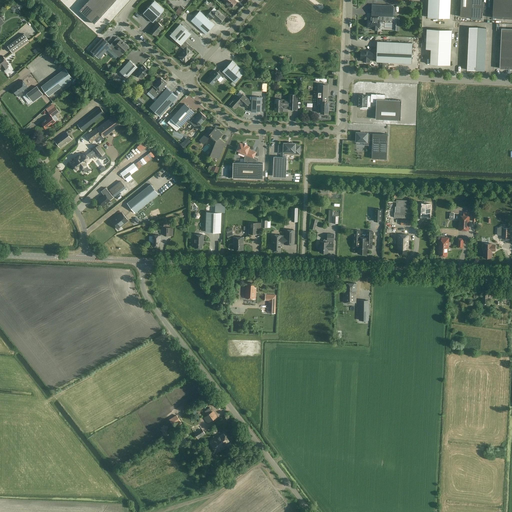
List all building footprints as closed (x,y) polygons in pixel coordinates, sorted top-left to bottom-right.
[(88,0),(79,10),(94,24),(115,0),(88,0)] [(450,0),(428,0),(427,17),(449,18),(450,0)] [(471,17),(471,0),(460,0),(460,16),(471,17)] [(471,0),(471,17),(482,17),(482,7),(482,0),(471,0)] [(511,18),(511,0),(492,0),(492,18),(511,18)] [(165,15),(162,12),(164,10),(154,1),(143,13),(153,23),(153,22),(155,24),(150,30),(156,36),(163,27),(158,23),(165,15)] [(379,23),(379,22),(383,22),(384,21),(384,16),(392,17),(393,6),(372,5),(371,16),(373,16),(373,20),(368,20),(368,27),(373,27),(373,30),(378,30),(378,28),(379,28),(379,27),(380,26),(380,24),(380,23),(379,23)] [(175,12),(179,16),(184,11),(179,7),(175,12)] [(200,11),(191,21),(206,34),(214,25),(210,20),(211,19),(213,17),(220,23),(225,18),(217,10),(214,14),(211,11),(207,15),(206,17),(200,11)] [(182,61),(183,60),(185,62),(188,59),(189,59),(190,57),(193,53),(191,51),(193,48),(185,41),(191,34),(180,24),(170,35),(181,45),(180,46),(184,50),(179,56),(181,58),(180,59),(182,61)] [(499,68),(511,68),(511,28),(501,28),(499,68)] [(431,44),(451,45),(451,30),(427,29),(426,49),(431,49),(431,44)] [(24,34),(7,46),(12,53),(29,41),(24,34)] [(117,44),(114,41),(110,45),(103,38),(91,51),(96,55),(99,58),(109,47),(112,49),(114,48),(120,53),(121,51),(123,53),(128,47),(120,40),(117,44)] [(360,54),(360,56),(360,58),(363,58),(364,59),(364,62),(369,62),(369,59),(372,59),(372,58),(376,58),(376,62),(388,62),(411,63),(412,43),(377,42),(377,49),(374,49),(372,51),(361,51),(361,53),(360,54)] [(431,44),(431,49),(430,64),(450,65),(451,45),(431,44)] [(0,67),(1,67),(3,70),(8,67),(6,64),(8,63),(2,56),(0,57),(0,67)] [(130,60),(119,71),(127,78),(134,71),(142,78),(144,76),(145,76),(146,76),(147,74),(147,73),(149,70),(143,65),(139,69),(130,60)] [(212,74),(207,80),(213,85),(221,76),(223,78),(226,74),(235,83),(245,72),(232,61),(222,71),(220,69),(217,73),(215,70),(212,74)] [(48,75),(53,72),(49,65),(46,66),(48,69),(45,71),(48,75)] [(73,78),(65,68),(41,87),(48,96),(73,78)] [(154,111),(160,116),(177,97),(167,88),(162,93),(160,90),(166,83),(161,78),(154,85),(157,88),(154,91),(160,96),(150,107),(154,111)] [(23,94),(21,92),(28,87),(23,80),(16,85),(16,86),(12,89),(16,95),(17,94),(19,97),(23,94)] [(328,85),(319,85),(318,104),(321,104),(321,113),(328,113),(328,102),(327,102),(327,90),(328,85)] [(33,102),(43,94),(37,86),(27,94),(33,102)] [(274,103),(273,107),(275,107),(274,111),(282,111),(282,108),(288,108),(288,109),(296,109),(297,100),(297,94),(289,94),(289,101),(283,100),(275,99),(275,103),(274,103)] [(362,108),(368,109),(368,102),(371,103),(371,102),(376,102),(375,119),(400,120),(401,100),(385,99),(385,95),(381,94),(375,94),(371,94),(371,96),(367,96),(367,95),(358,95),(358,106),(362,106),(362,108)] [(237,95),(230,103),(235,108),(240,103),(245,107),(247,105),(248,105),(251,106),(251,112),(261,112),(262,101),(262,97),(252,97),(251,102),(250,102),(250,101),(243,95),(240,98),(237,95)] [(48,118),(41,123),(45,128),(52,123),(52,124),(56,122),(52,117),(59,112),(55,106),(53,104),(46,109),(51,115),(48,118)] [(177,130),(190,116),(194,119),(193,120),(194,120),(192,122),(192,123),(195,126),(197,126),(198,125),(199,125),(200,125),(206,117),(200,112),(198,114),(197,113),(196,113),(196,114),(194,112),(185,104),(168,122),(177,130)] [(100,107),(78,125),(83,131),(105,114),(100,107)] [(114,115),(97,128),(96,126),(86,133),(88,135),(86,136),(91,142),(102,134),(104,137),(120,125),(114,115)] [(211,127),(200,140),(203,144),(210,136),(216,141),(210,156),(219,159),(223,147),(225,143),(219,137),(222,134),(215,127),(213,129),(211,127)] [(67,143),(72,139),(67,132),(55,141),(60,147),(66,142),(67,143)] [(356,138),(356,141),(364,141),(364,145),(372,145),(371,158),(386,159),(388,134),(372,133),(372,135),(367,134),(367,133),(364,133),(360,133),(357,133),(357,135),(356,135),(356,138)] [(180,145),(185,149),(191,141),(187,138),(180,145)] [(243,144),(240,143),(239,146),(238,145),(237,146),(236,148),(236,149),(237,149),(237,150),(240,151),(240,152),(240,153),(245,155),(244,158),(244,162),(233,162),(232,177),(263,179),(263,163),(257,163),(257,159),(253,158),(256,152),(252,151),(248,149),(249,146),(246,145),(247,144),(243,143),(243,144)] [(274,156),(273,172),(273,176),(286,177),(286,172),(286,171),(287,157),(284,157),(284,153),(299,154),(299,152),(300,151),(300,149),(300,148),(300,146),(295,146),(295,144),(284,143),(284,146),(279,146),(279,153),(281,153),(281,157),(274,156)] [(101,148),(96,151),(97,153),(100,157),(102,160),(107,156),(104,153),(105,153),(101,148)] [(76,160),(71,163),(76,170),(81,166),(82,169),(83,168),(85,172),(89,169),(86,166),(87,165),(85,163),(90,160),(88,158),(91,156),(89,153),(86,155),(85,153),(80,157),(80,156),(75,159),(76,160)] [(133,178),(130,175),(150,161),(145,155),(120,173),(125,179),(128,182),(133,178)] [(169,183),(175,179),(171,174),(165,178),(169,183)] [(151,184),(127,203),(135,213),(158,194),(151,184)] [(110,200),(113,197),(106,188),(101,191),(104,195),(98,200),(103,206),(110,200)] [(395,213),(394,213),(394,218),(412,218),(413,205),(407,205),(407,200),(396,200),(396,207),(395,207),(395,213)] [(421,203),(421,218),(431,219),(431,204),(421,203)] [(338,223),(339,216),(339,212),(333,212),(333,210),(329,209),(328,223),(332,223),(338,223)] [(221,212),(206,212),(206,232),(221,232),(221,212)] [(117,229),(120,226),(128,220),(122,213),(111,221),(116,228),(117,229)] [(459,216),(458,230),(468,231),(469,216),(459,216)] [(310,228),(315,230),(318,220),(312,218),(310,228)] [(249,234),(257,234),(261,234),(262,223),(249,223),(249,234)] [(272,239),(272,245),(273,245),(272,251),(281,251),(281,243),(285,243),(285,244),(293,245),(294,230),(286,230),(286,235),(273,235),(273,239),(272,239)] [(360,231),(354,230),(354,247),(358,247),(358,253),(367,254),(367,248),(372,248),(372,231),(367,231),(366,238),(359,238),(360,231)] [(195,234),(194,243),(195,243),(195,248),(202,248),(202,244),(203,244),(203,241),(204,241),(204,235),(195,234)] [(327,234),(327,239),(325,239),(324,239),(324,242),(320,241),(319,252),(328,253),(328,250),(333,250),(334,234),(327,234)] [(408,235),(398,234),(397,249),(399,249),(398,254),(407,254),(407,247),(408,247),(408,235)] [(161,235),(153,235),(152,246),(160,246),(160,240),(161,240),(161,235)] [(234,237),(233,249),(243,250),(243,237),(234,237)] [(438,242),(438,249),(439,249),(439,256),(441,256),(442,256),(443,257),(444,256),(447,256),(447,248),(448,248),(448,238),(441,238),(441,242),(438,242)] [(495,251),(495,245),(492,245),(492,244),(484,243),(483,257),(491,258),(491,251),(495,251)] [(254,287),(254,283),(246,283),(246,290),(245,298),(255,299),(256,287),(254,287)] [(356,291),(356,283),(346,283),(346,288),(344,288),(344,291),(344,302),(355,302),(355,293),(355,291),(356,291)] [(510,299),(511,290),(490,288),(490,297),(510,299)] [(265,300),(269,300),(274,300),(274,307),(275,308),(276,295),(265,295),(265,300)] [(368,320),(368,300),(359,300),(359,315),(359,320),(364,320),(368,320)] [(352,320),(355,307),(345,305),(342,318),(352,320)] [(208,423),(218,416),(213,410),(204,417),(208,423)] [(206,434),(202,429),(195,434),(198,439),(206,434)] [(216,438),(215,438),(209,442),(217,453),(226,446),(226,445),(230,442),(223,433),(216,438)] [(186,440),(183,436),(177,440),(179,443),(180,444),(186,440)]
